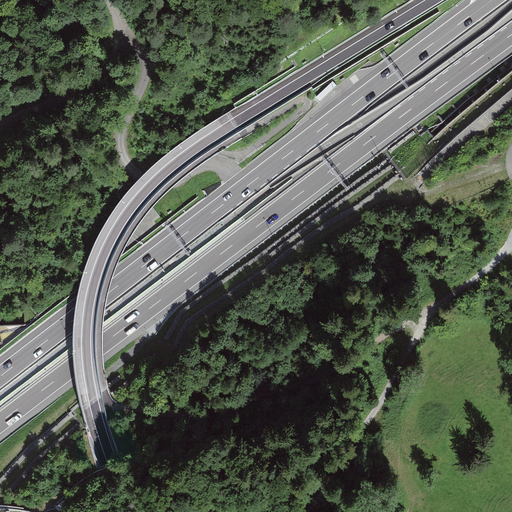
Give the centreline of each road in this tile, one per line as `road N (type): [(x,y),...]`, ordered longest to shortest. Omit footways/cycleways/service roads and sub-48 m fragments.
road 1 (track): [(419,316),(323,373),(199,415),(111,405),(99,366),(100,309),(139,215),(205,155),(308,103),(252,149),(202,150),(166,178),(150,180),(121,157),(122,125),(145,72),(142,55),(125,38)]
road 2 (motorway): [(433,0),(180,159),(112,235),(92,290),(86,350),(126,511)]
road 3 (motorway): [(0,423),(511,35)]
road 4 (motorway): [(491,0),(0,376)]
road 5 (motorway): [(285,511),(318,347),(365,246),(415,182),(511,88)]
road 6 (motorway): [(265,511),(256,478),(226,429),(154,369),(83,342),(0,340)]
road 7 (track): [(511,244),(419,316),(377,408),(309,511)]
road 8 (track): [(0,511),(19,465),(139,348),(157,303)]
road 9 (track): [(107,0),(125,38),(113,63),(87,87),(0,129)]
